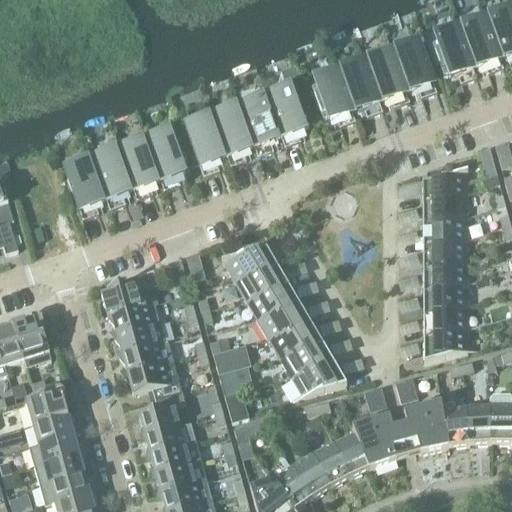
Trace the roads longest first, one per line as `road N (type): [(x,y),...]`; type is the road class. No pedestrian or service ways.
road 1 (residential): [(126,511),(58,267)]
road 2 (residential): [(389,386),(393,153)]
road 3 (residential): [(58,267),(276,195)]
road 4 (residential): [(389,386),(276,195)]
road 5 (residential): [(393,153),(511,109)]
road 6 (residential): [(276,195),(393,153)]
road 7 (residential): [(511,493),(446,497),(394,511)]
